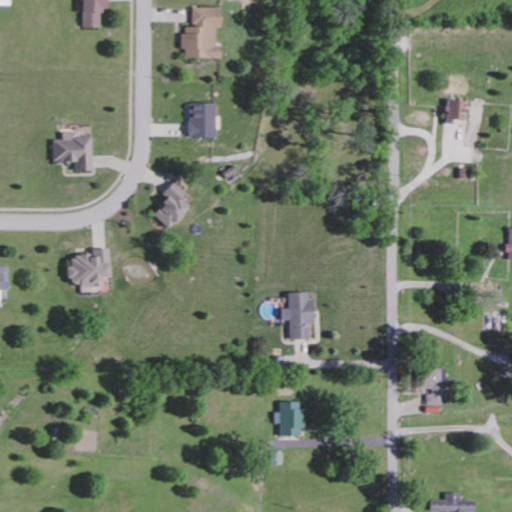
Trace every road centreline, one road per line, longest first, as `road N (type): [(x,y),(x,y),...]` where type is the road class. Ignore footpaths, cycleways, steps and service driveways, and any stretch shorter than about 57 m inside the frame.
road 1 (residential): [(394,511),(395,0)]
road 2 (residential): [(143,0),(141,162),(119,197),(56,221),(0,220)]
